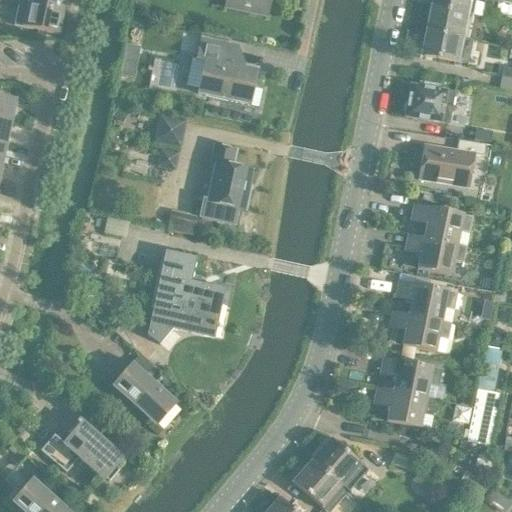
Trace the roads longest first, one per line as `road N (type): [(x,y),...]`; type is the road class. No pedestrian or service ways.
road 1 (residential): [(219,511),(284,434),(312,378),(395,0)]
road 2 (residential): [(0,310),(52,73),(0,74)]
